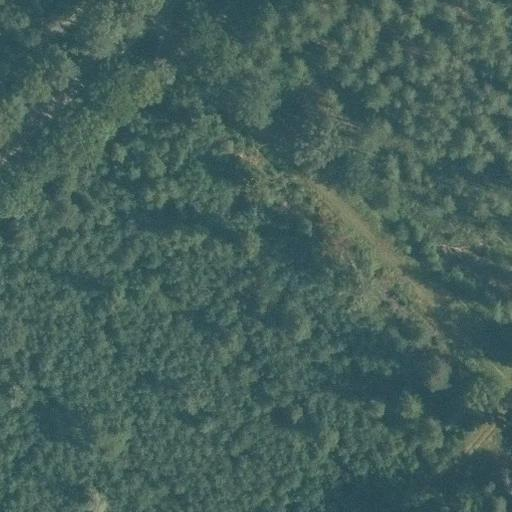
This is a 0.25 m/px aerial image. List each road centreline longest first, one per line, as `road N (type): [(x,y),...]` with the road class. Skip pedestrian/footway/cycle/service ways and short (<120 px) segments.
road 1 (track): [(153,7),(511,374)]
road 2 (secondary): [(0,147),(161,0)]
